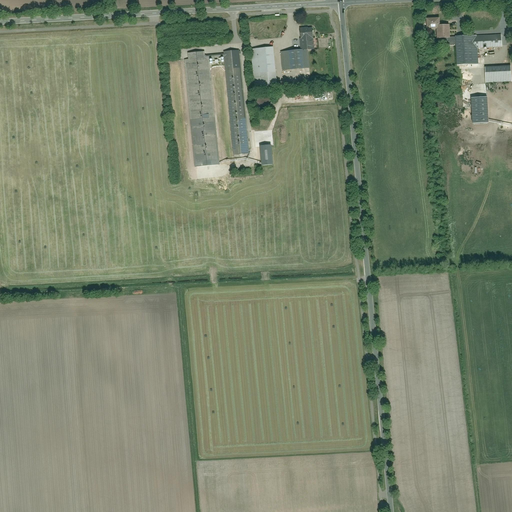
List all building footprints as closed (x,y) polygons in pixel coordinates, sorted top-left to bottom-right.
[(440,40),(440,47),(454,46),(455,66),(477,65),(476,50),(499,49),(499,36),(474,37),(454,38),(447,38),(447,25),(438,25),(438,19),(425,19),(425,30),(435,29),(435,40),(440,40)] [(292,79),(291,70),(309,68),(308,52),(314,51),(312,29),(299,30),(301,51),(280,53),(282,80),(292,79)] [(251,50),(254,89),(275,87),(272,48),(251,50)] [(239,52),(223,53),(232,155),(248,153),(239,52)] [(187,54),(188,61),(184,61),(194,167),(218,165),(207,59),(204,59),(204,53),(187,54)] [(508,67),(484,68),(485,83),(509,81),(508,67)] [(256,105),(259,108),(262,109),(264,109),(266,108),(268,106),(269,103),(268,100),(266,98),(263,97),(260,97),(257,99),(256,102),(256,105)]
